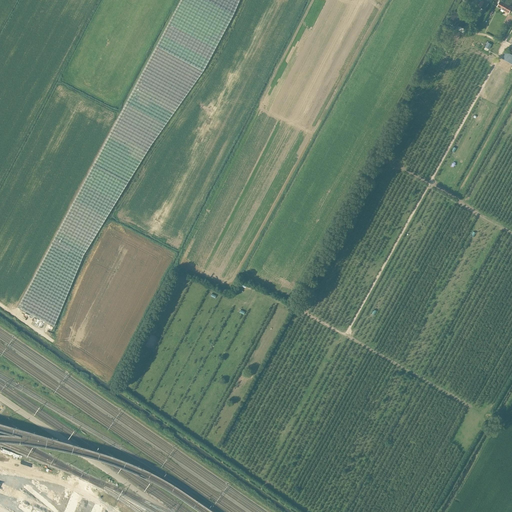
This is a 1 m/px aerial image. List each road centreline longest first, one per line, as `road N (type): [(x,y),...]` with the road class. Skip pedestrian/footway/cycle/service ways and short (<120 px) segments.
road 1 (track): [(345,335),(504,45)]
road 2 (track): [(239,292),(257,290),(328,325),(487,415)]
road 3 (track): [(383,162),(511,232)]
